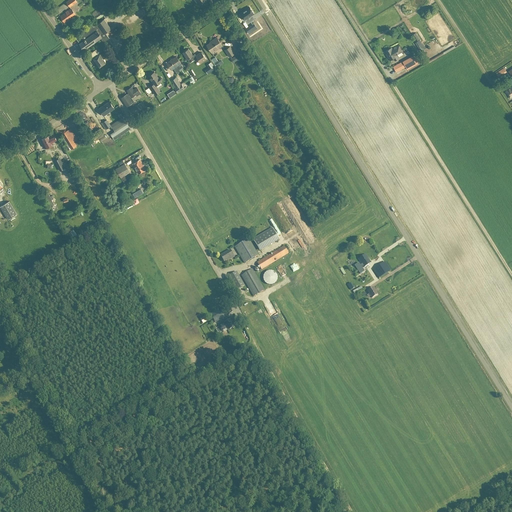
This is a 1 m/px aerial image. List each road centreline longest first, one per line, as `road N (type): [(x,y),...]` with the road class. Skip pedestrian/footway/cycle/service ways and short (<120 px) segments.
road 1 (unclassified): [(266,12),(511,408)]
road 2 (unclassified): [(254,342),(108,83)]
road 3 (track): [(0,307),(71,447),(133,511)]
road 4 (tertiary): [(108,83),(235,0)]
road 5 (tertiary): [(0,157),(100,89)]
